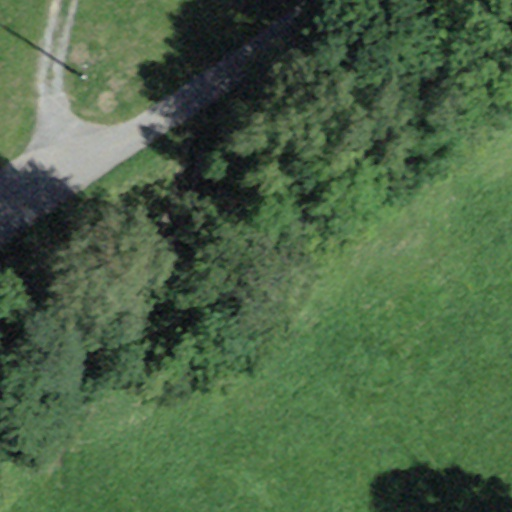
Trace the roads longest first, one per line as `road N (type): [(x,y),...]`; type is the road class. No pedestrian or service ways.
road 1 (residential): [(0,226),(327,0)]
road 2 (track): [(66,0),(54,107),(83,164)]
